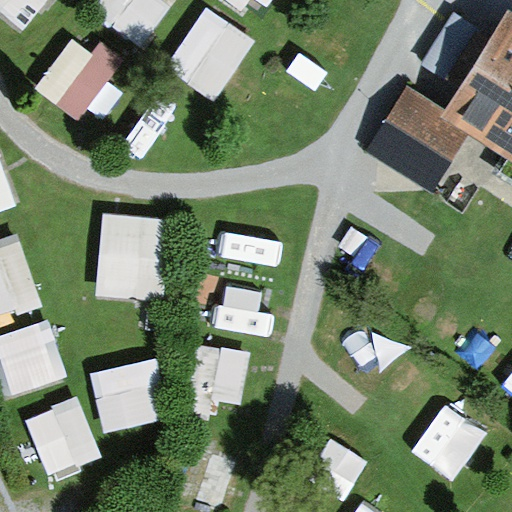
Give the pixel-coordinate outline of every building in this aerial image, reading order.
[(0,0),(0,2),(19,25),(49,0),(0,0)] [(99,0),(95,6),(141,40),(171,0),(99,0)] [(228,0),(277,17),(282,0),(228,0)] [(511,3),(507,0),(488,31),(455,83),(439,107),(471,127),(511,153),(511,3)] [(168,62),(218,95),(259,34),(209,1),(168,62)] [(455,83),(488,31),(454,10),(421,62),(455,83)] [(80,29),(38,81),(82,116),(124,63),(80,29)] [(471,127),(439,107),(417,93),(404,85),(364,147),(432,190),(471,127)] [(0,209),(20,202),(0,148),(0,209)] [(165,288),(169,212),(103,209),(100,285),(165,288)] [(0,234),(0,314),(45,298),(19,228),(0,234)] [(264,329),(271,285),(222,278),(216,322),(264,329)] [(0,328),(0,376),(3,389),(66,376),(54,317),(0,328)] [(338,367),(381,387),(400,346),(358,326),(338,367)] [(212,343),(210,396),(246,398),(249,345),(212,343)] [(92,368),(107,429),(167,414),(152,353),(92,368)] [(43,475),(103,452),(80,391),(19,414),(43,475)] [(416,457),(466,474),(485,418),(436,401),(416,457)] [(203,439),(179,493),(222,511),(224,511),(247,459),(203,439)] [(386,511),(364,495),(351,511),(386,511)]
